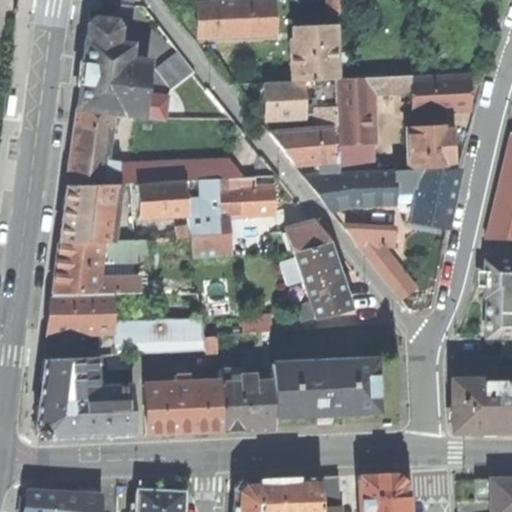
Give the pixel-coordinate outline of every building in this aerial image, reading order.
[(198,20),(198,36),(272,33),(271,1),(197,4),(198,20)] [(82,62),(76,109),(113,114),(141,117),(144,95),(148,62),(129,60),(131,45),(116,43),(119,22),(93,19),(87,23),(82,62)] [(290,59),(291,80),(314,79),(334,79),(337,79),(335,27),(294,28),(294,39),(290,40),(290,59)] [(154,70),(170,91),(194,72),(178,51),(154,70)] [(411,79),(412,79),(412,76),(385,77),(386,92),(411,91),(411,79)] [(371,93),(371,77),(337,79),(339,146),(374,144),(371,93)] [(386,92),(385,77),(371,77),(371,93),(386,92)] [(412,79),(411,79),(411,91),(412,112),(471,110),(470,93),(470,77),(412,79)] [(315,113),(316,127),(331,126),(336,126),(334,79),(314,79),(315,97),(315,113)] [(264,102),(265,119),(304,116),(303,113),(303,98),(302,82),(263,84),(264,102)] [(144,95),(141,117),(165,120),(167,98),(144,95)] [(303,113),(315,113),(315,97),(303,98),(303,113)] [(66,185),(119,183),(119,165),(118,162),(107,162),(113,114),(76,109),(71,151),(66,185)] [(316,127),(267,130),(281,148),(294,165),(319,163),(334,161),(333,153),(331,126),(316,127)] [(407,128),(409,170),(420,169),(454,168),(453,146),(452,126),(407,128)] [(511,136),(506,158),(487,240),(511,240),(511,136)] [(375,171),(374,144),(339,146),(337,146),(337,153),(338,173),(375,171)] [(320,174),(338,173),(337,153),(333,153),(334,161),(319,163),(320,174)] [(226,160),(195,162),(196,180),(225,179),(237,178),(239,178),(226,160)] [(196,180),(195,162),(162,163),(163,181),(196,180)] [(163,181),(162,163),(119,165),(119,183),(163,181)] [(459,167),(454,168),(420,169),(416,188),(410,219),(447,226),(450,211),(459,167)] [(416,188),(420,169),(409,170),(395,170),(396,190),(416,188)] [(396,190),(395,170),(375,171),(338,173),(320,174),(302,174),(316,193),(330,210),(350,205),(396,203),(396,190)] [(254,187),(254,177),(239,178),(237,178),(237,188),(254,187)] [(225,189),(237,188),(237,178),(225,179),(225,181),(225,189)] [(225,181),(182,183),(186,216),(217,214),(216,189),(225,189),(225,181)] [(119,183),(66,185),(65,195),(62,213),(60,232),(59,241),(102,240),(112,240),(119,183)] [(186,216),(182,183),(135,185),(137,219),(186,216)] [(217,214),(218,217),(219,217),(274,214),(274,199),(273,186),(254,187),(237,188),(225,189),(216,189),(217,214)] [(192,259),(232,257),(229,235),(219,235),(219,217),(218,217),(217,214),(186,216),(188,225),(189,237),(192,259)] [(285,228),(294,253),(330,242),(320,230),(313,221),(285,228)] [(177,239),(189,237),(188,225),(176,227),(177,239)] [(344,228),(358,245),(379,245),(393,246),(394,229),(344,228)] [(102,240),(59,241),(55,270),(52,294),(96,294),(101,255),(102,240)] [(145,240),(112,240),(102,240),(101,255),(108,255),(116,262),(135,262),(135,253),(146,253),(145,240)] [(330,242),(294,253),(309,303),(314,316),(315,320),(350,309),(340,275),(330,242)] [(379,245),(358,245),(397,294),(411,283),(379,245)] [(486,298),(485,338),(511,338),(511,260),(483,261),(483,279),(483,298),(486,298)] [(110,279),(110,294),(111,294),(136,293),(135,279),(110,279)] [(136,293),(111,294),(112,321),(201,320),(197,292),(136,293)] [(112,333),(112,321),(111,294),(110,294),(96,294),(52,294),(49,313),(47,333),(90,333),(112,333)] [(314,316),(309,303),(298,306),(302,320),(314,316)] [(241,318),(242,334),(268,332),(267,316),(241,318)] [(112,333),(90,333),(93,356),(104,356),(129,354),(204,351),(203,331),(201,320),(112,321),(112,333)] [(93,356),(90,333),(47,333),(44,359),(93,356)] [(105,369),(123,368),(130,368),(129,354),(104,356),(105,369)] [(93,356),(44,359),(39,398),(34,430),(43,439),(133,435),(131,387),(105,387),(105,391),(95,391),(93,356)] [(269,365),(270,382),(272,417),(322,415),(375,412),(373,360),(269,365)] [(272,417),(270,382),(253,383),(252,376),(228,377),(228,370),(217,371),(217,382),(219,431),(244,430),(272,429),(272,417)] [(187,383),(187,375),(173,376),(173,384),(142,385),(144,435),(179,433),(219,431),(217,382),(187,383)] [(511,381),(452,382),(453,429),(506,429),(511,429),(511,381)] [(358,477),(359,511),(406,511),(405,483),(394,475),(376,476),(358,477)] [(338,511),(337,477),(317,478),(319,511),(338,511)] [(319,511),(317,478),(292,479),(243,480),(232,490),(231,511),(319,511)] [(491,501),(491,511),(511,511),(511,478),(506,479),(476,479),(476,501),(491,501)] [(78,494),(99,495),(99,486),(78,487),(78,494)] [(134,511),(132,511),(129,511),(128,511),(181,511),(182,493),(159,491),(136,490),(134,511)] [(78,494),(26,491),(24,506),(23,511),(98,511),(99,495),(78,494)]
